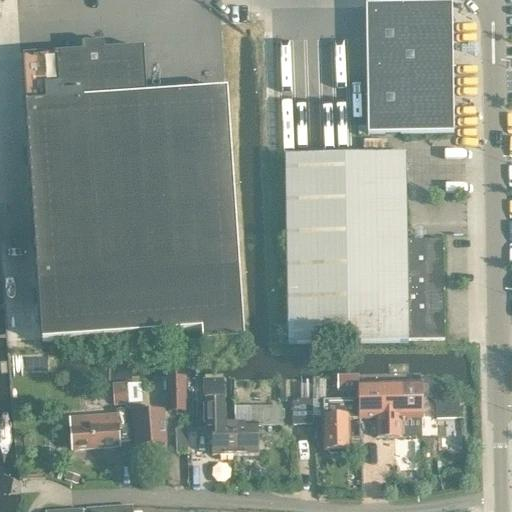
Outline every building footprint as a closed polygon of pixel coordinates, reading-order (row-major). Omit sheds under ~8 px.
[(365,6),(367,135),(424,134),(453,134),(451,5),(365,6)] [(25,103),(37,285),(41,342),(162,334),(201,331),(202,344),(243,341),(238,271),(226,90),(146,95),(142,48),(102,50),(102,43),(81,44),(82,52),(22,56),(25,103)] [(322,83),(323,144),(354,143),(353,82),(322,83)] [(406,240),(404,155),(284,156),(287,344),(407,342),(407,340),(444,340),(442,240),(406,240)] [(358,373),(334,373),(334,380),(334,390),(358,389),(358,385),(358,380),(358,373)] [(164,379),(166,413),(186,412),(185,379),(164,379)] [(224,379),(202,380),(202,398),(224,397),(224,379)] [(424,392),(437,402),(447,390),(434,380),(424,392)] [(143,382),(113,383),(114,402),(143,402),(143,382)] [(358,385),(358,400),(359,419),(375,419),(376,437),(401,437),(401,422),(404,422),(403,418),(421,417),(420,383),(358,385)] [(359,419),(358,400),(322,400),(324,450),(348,450),(347,419),(359,419)] [(312,401),(291,401),(292,426),(312,425),(312,401)] [(234,455),(234,425),(221,425),(221,402),(203,403),(203,425),(212,425),(212,455),(234,455)] [(142,406),(142,414),(133,414),(136,446),(164,444),(162,412),(154,413),(153,405),(142,406)] [(279,408),(234,408),(234,425),(234,455),(257,455),(256,425),(280,425),(279,408)] [(69,418),(71,451),(119,447),(119,442),(131,441),(128,409),(115,410),(116,415),(69,418)] [(146,484),(164,484),(164,469),(146,469),(146,484)] [(67,472),(64,480),(76,484),(79,477),(67,472)]
